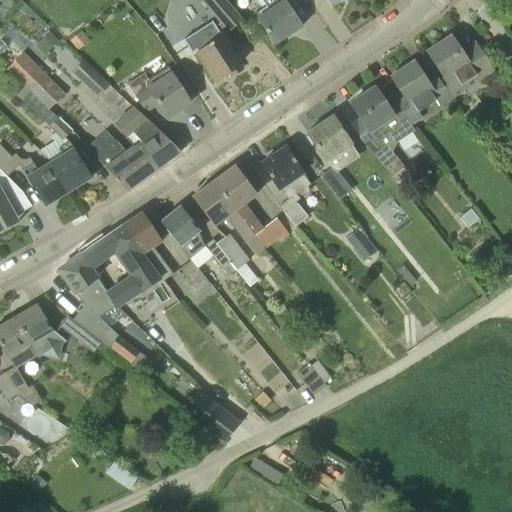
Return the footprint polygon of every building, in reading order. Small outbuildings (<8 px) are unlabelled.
[(199,0),(228,32),(243,20),(225,0),(199,0)] [(261,0),(269,11),(257,19),(276,45),(302,28),(283,1),(283,2),(281,0),(261,0)] [(232,76),(241,70),(226,48),(229,46),(223,36),(215,25),(203,33),(211,44),(197,53),(214,77),(212,78),(215,82),(223,77),(223,76),(229,73),(232,76)] [(58,42),(49,32),(37,43),(46,53),(58,42)] [(436,78),(451,99),(452,100),(494,72),(479,50),(465,59),(451,37),(427,53),(444,79),(440,82),(437,78),(436,78)] [(9,67),(31,90),(50,109),(64,94),(23,53),(9,67)] [(451,99),(436,78),(427,84),(413,62),(402,69),(401,67),(392,73),(394,75),(390,77),(405,99),(397,104),(401,111),(411,126),(421,119),(417,113),(437,100),(441,106),(451,99)] [(190,104),(171,75),(166,68),(149,80),(145,74),(129,84),(147,114),(158,106),(167,119),(190,104)] [(97,97),(109,85),(93,70),(82,82),(97,97)] [(411,126),(401,111),(392,116),(375,88),(372,90),(370,88),(360,95),(361,97),(351,104),(376,143),(378,142),(381,148),(373,155),(390,177),(403,166),(392,153),(398,143),(415,131),(411,126)] [(49,110),(50,109),(31,90),(29,92),(20,101),(62,141),(71,130),(58,118),(49,110)] [(144,143),(153,154),(157,150),(166,162),(181,152),(162,134),(134,109),(114,123),(126,140),(135,131),(144,143)] [(326,162),(328,161),(352,145),(333,116),(307,134),(326,162)] [(155,170),(137,148),(127,155),(114,141),(113,142),(107,134),(89,148),(108,169),(118,184),(125,192),(155,170)] [(53,163),(70,191),(91,178),(70,142),(58,149),(62,157),(53,163)] [(0,170),(6,177),(18,165),(0,146),(0,170)] [(296,194),(310,185),(285,148),(261,164),(279,189),(279,188),(287,200),(278,207),(295,227),(307,216),(296,203),(299,199),(296,194)] [(44,207),(70,191),(53,163),(37,172),(33,165),(23,171),(44,207)] [(214,182),(263,248),(285,232),(275,219),(262,229),(243,205),(256,195),(235,167),(214,182)] [(338,202),(352,191),(333,167),(320,178),(338,202)] [(23,193),(6,177),(0,170),(0,232),(7,228),(10,225),(11,222),(10,219),(31,207),(23,193)] [(255,254),(263,248),(214,182),(192,198),(214,227),(227,217),(255,254)] [(235,269),(215,244),(212,240),(204,246),(198,232),(200,231),(180,207),(160,223),(190,262),(196,269),(212,258),(226,276),(235,269)] [(160,280),(170,291),(163,282),(173,274),(153,249),(161,243),(142,214),(122,227),(160,280)] [(115,307),(116,308),(151,285),(169,309),(179,302),(170,291),(160,280),(122,227),(92,248),(81,255),(115,307)] [(363,261),(376,251),(358,229),(345,240),(363,261)] [(215,244),(235,269),(249,287),(255,283),(242,266),(246,263),(225,236),(215,244)] [(98,318),(115,307),(81,255),(59,271),(84,306),(72,321),(100,344),(108,350),(129,366),(142,375),(150,362),(138,353),(98,318)] [(208,284),(196,269),(190,262),(179,271),(197,293),(208,284)] [(14,319),(29,344),(38,358),(42,356),(58,360),(62,343),(65,342),(52,332),(37,305),(14,319)] [(100,344),(72,321),(66,317),(58,327),(92,354),(100,344)] [(28,344),(29,344),(14,319),(0,326),(0,346),(6,357),(7,357),(13,367),(3,373),(17,394),(34,406),(41,401),(32,385),(28,387),(16,368),(36,357),(28,344)] [(317,361),(311,367),(324,385),(331,379),(317,361)] [(313,397),(326,387),(324,385),(311,367),(309,365),(296,375),(313,397)] [(33,406),(34,406),(17,394),(3,373),(0,374),(0,391),(5,400),(16,394),(33,406)] [(263,408),(270,401),(262,392),(255,399),(263,408)] [(224,442),(239,424),(205,396),(190,415),(224,442)] [(109,459),(118,449),(107,439),(97,449),(109,459)] [(283,475),(254,459),(248,470),(276,487),(283,475)] [(129,490),(137,478),(117,465),(109,476),(129,490)] [(34,472),(25,483),(38,494),(47,483),(34,472)]
